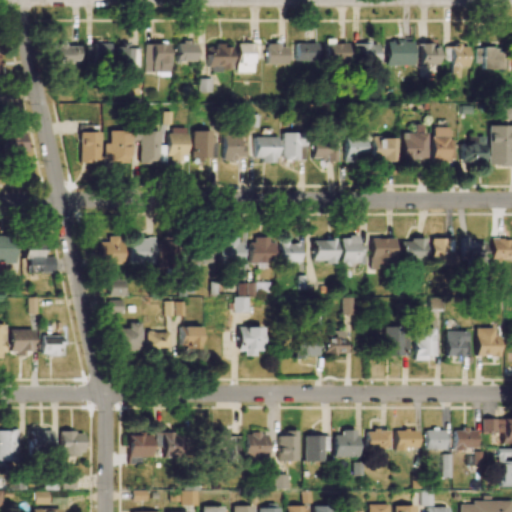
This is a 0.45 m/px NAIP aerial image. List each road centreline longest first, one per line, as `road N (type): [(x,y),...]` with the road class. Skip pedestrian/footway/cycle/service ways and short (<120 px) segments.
road 1 (residential): [(104,511),(102,394),(16,0)]
road 2 (residential): [(511,201),(0,201)]
road 3 (residential): [(511,394),(0,394)]
